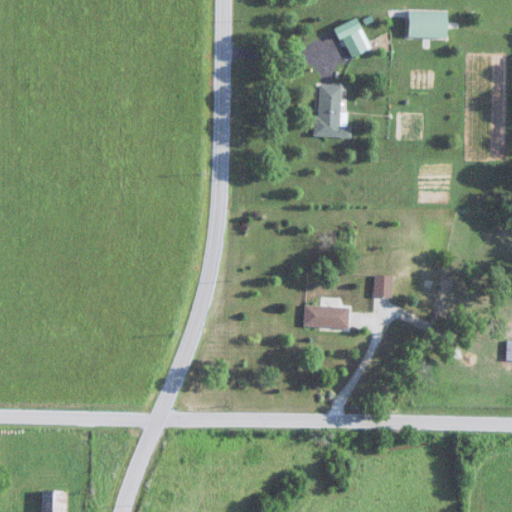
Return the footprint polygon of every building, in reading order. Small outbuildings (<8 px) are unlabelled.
[(416,7),(416,36),(457,36),(455,7),(416,7)] [(343,27),(349,38),(354,36),(365,56),(382,46),(367,15),(343,27)] [(349,82),(328,82),(328,132),(358,132),(358,110),(348,109),(349,82)] [(393,276),(376,276),(376,298),(393,298),(393,276)] [(358,306),(358,326),(311,325),(311,304),(358,306)] [(76,487),(76,511),(51,511),(51,486),(76,487)]
